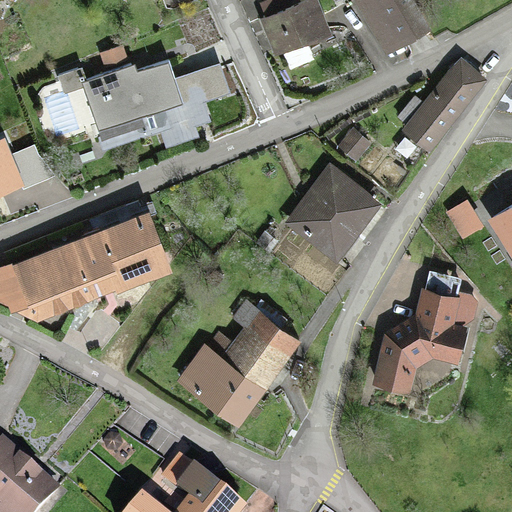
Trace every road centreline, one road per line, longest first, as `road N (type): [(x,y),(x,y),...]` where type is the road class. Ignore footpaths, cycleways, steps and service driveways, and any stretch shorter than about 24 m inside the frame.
road 1 (residential): [(307,464),(347,317),(511,53)]
road 2 (residential): [(0,326),(207,444),(300,486)]
road 3 (residential): [(0,246),(275,130)]
road 4 (residential): [(275,130),(511,28)]
road 5 (residential): [(275,130),(222,0)]
